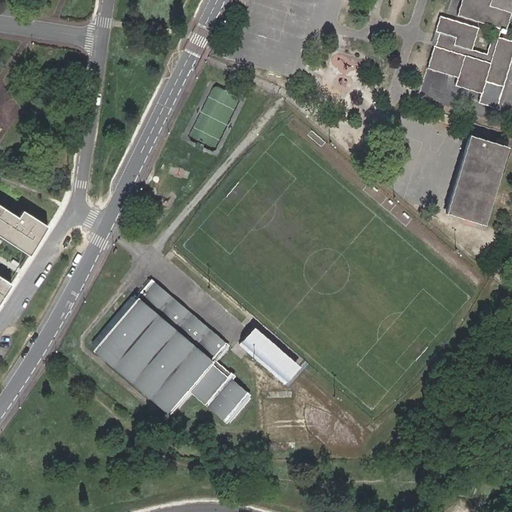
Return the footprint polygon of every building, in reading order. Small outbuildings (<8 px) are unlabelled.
[(496,108),(511,56),(511,42),(498,38),(500,32),(503,34),(504,30),(506,30),(511,13),(511,0),(462,0),(458,16),(495,27),(486,54),(472,50),(478,29),(440,17),(436,32),(439,33),(435,47),(434,46),(427,69),(458,78),(457,82),(483,90),(481,94),(479,103),(496,108)] [(511,56),(496,108),(500,110),(511,72),(511,56)] [(483,90),(457,82),(455,86),(481,94),(483,90)] [(222,137),(239,95),(214,84),(202,112),(212,116),(208,124),(198,120),(195,126),(222,137)] [(486,161),(468,220),(485,226),(508,148),(470,135),(464,153),(486,161)] [(446,213),(468,220),(486,161),(464,153),(446,213)] [(0,236),(29,255),(43,233),(47,225),(22,209),(18,216),(0,204),(0,236)] [(0,300),(11,283),(0,276),(0,300)] [(218,362),(230,348),(147,279),(135,293),(136,295),(133,299),(132,297),(130,300),(128,299),(91,343),(174,414),(193,392),(230,423),(251,399),(232,382),(236,378),(218,362)] [(285,384),(297,370),(251,331),(240,344),(285,384)]
